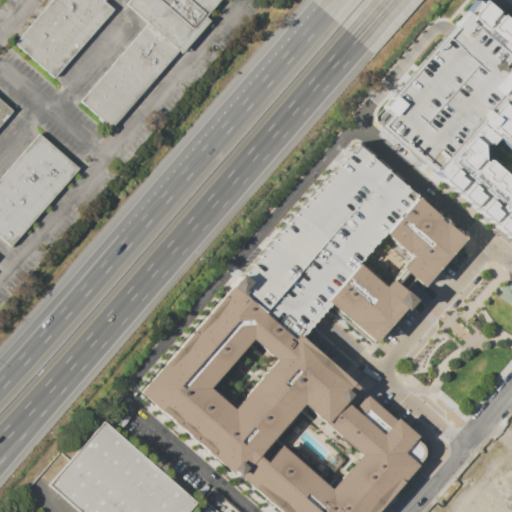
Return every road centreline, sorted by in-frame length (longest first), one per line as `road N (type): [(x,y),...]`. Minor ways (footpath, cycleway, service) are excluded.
road 1 (residential): [(492,242),(356,126),(117,399)]
road 2 (motorway): [(330,14),(78,296)]
road 3 (motorway): [(131,299),(357,38)]
road 4 (motorway): [(0,470),(131,299)]
road 5 (motorway): [(0,443),(131,299)]
road 6 (residential): [(492,242),(378,376)]
road 7 (residential): [(117,399),(248,511)]
